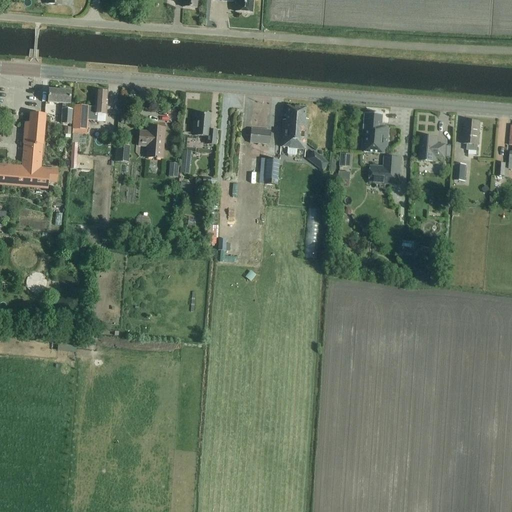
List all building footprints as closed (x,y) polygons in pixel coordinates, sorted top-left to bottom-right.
[(182,0),(182,8),(196,9),(196,1),(198,2),(198,0),(182,0)] [(234,12),(251,14),(252,0),(220,0),(220,2),(235,3),(234,12)] [(70,92),(48,91),(47,104),(62,105),(61,110),(68,111),(70,92)] [(79,121),(72,121),(71,130),(72,130),(71,135),(86,136),(86,131),(87,131),(87,120),(97,121),(97,114),(106,114),(107,93),(95,92),(94,108),(80,107),(79,121)] [(73,105),(72,121),(79,121),(80,107),(81,105),(73,105)] [(305,109),(286,107),(285,121),(282,121),(280,146),(287,147),(286,154),(288,155),(295,155),(296,154),(297,149),(305,149),(307,120),(304,120),(305,109)] [(68,111),(61,110),(60,125),(71,125),(72,111),(68,111)] [(45,116),(30,114),(29,124),(25,123),(23,144),(24,144),(22,167),(0,165),(0,184),(47,189),(48,182),(56,183),(57,170),(40,169),(45,116)] [(382,116),(365,114),(361,152),(385,154),(388,128),(381,127),(382,116)] [(210,116),(196,115),(196,123),(194,122),(193,136),(206,137),(206,144),(215,144),(216,131),(209,130),(210,116)] [(479,123),(465,122),(463,145),(467,145),(466,151),(477,152),(479,123)] [(147,132),(139,131),(138,131),(137,148),(145,148),(145,159),(162,160),(165,128),(147,127),(147,132)] [(249,143),(269,145),(271,131),(251,129),(249,143)] [(452,147),(445,147),(445,146),(436,146),(437,139),(420,138),(419,162),(435,163),(435,159),(444,159),(444,158),(451,159),(452,147)] [(242,187),(257,189),(261,153),(253,152),(254,145),(234,143),(233,147),(247,149),(245,161),(242,187)] [(113,163),(127,164),(129,147),(114,146),(113,163)] [(179,174),(188,175),(190,152),(181,151),(179,174)] [(340,154),(339,167),(351,168),(352,154),(340,154)] [(368,184),(399,186),(400,159),(383,157),(382,167),(370,166),(368,184)] [(276,186),(279,161),(266,160),(264,184),(276,186)] [(496,177),(504,177),(505,164),(497,163),(496,177)] [(167,178),(177,179),(178,165),(168,164),(167,178)] [(454,165),(453,181),(465,182),(466,166),(454,165)] [(339,173),(338,181),(349,182),(350,173),(339,173)] [(180,183),(179,192),(189,194),(191,184),(180,183)] [(503,202),(511,202),(511,188),(503,189),(503,202)] [(216,239),(216,226),(208,226),(207,238),(216,239)]
